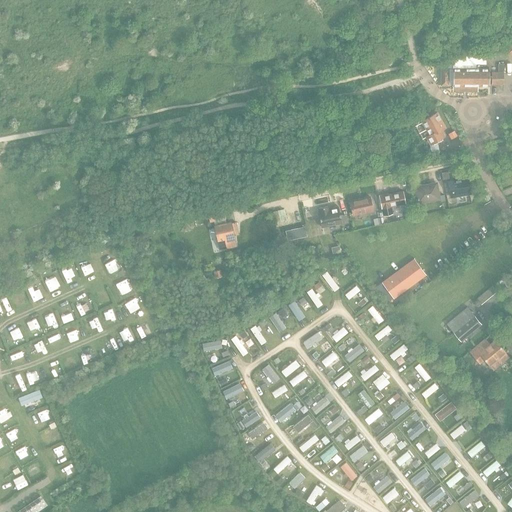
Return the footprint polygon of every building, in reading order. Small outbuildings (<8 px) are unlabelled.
[(477,83),(485,83),(485,63),(485,54),(452,54),(452,64),(440,64),(440,85),(448,85),(448,84),(452,84),(452,91),(477,91),(477,83)] [(503,71),(504,71),(504,64),(497,64),(497,71),(491,71),(491,83),(503,83),(503,71)] [(443,136),(439,138),(436,132),(444,128),(436,113),(422,121),(429,135),(432,142),(429,143),(430,144),(443,136)] [(439,152),(437,144),(429,145),(431,154),(439,152)] [(466,177),(447,181),(450,192),(455,191),(456,196),(470,194),(466,177)] [(417,203),(439,198),(436,183),(428,184),(428,185),(424,186),(423,185),(414,187),(417,203)] [(391,206),(405,203),(402,191),(388,194),(388,193),(379,195),(383,215),(392,213),(391,206)] [(349,201),(352,215),(372,210),(369,196),(349,201)] [(328,205),(317,208),(318,211),(317,211),(321,226),(341,222),(340,216),(339,215),(337,206),(335,207),(334,207),(335,208),(331,209),(331,208),(328,208),(328,205)] [(235,221),(228,223),(224,207),(208,211),(210,220),(214,219),(221,249),(236,245),(233,235),(238,234),(235,221)] [(340,251),(339,245),(330,247),(332,253),(340,251)] [(414,258),(382,281),(394,298),(426,274),(414,258)] [(327,282),(340,272),(337,267),(330,273),(328,271),(323,275),(325,276),(324,277),(327,282)] [(346,273),(334,282),(338,286),(341,284),(343,286),(346,284),(344,281),(349,278),(346,273)] [(299,288),(311,303),(315,299),(308,290),(310,289),(307,285),(305,287),(303,284),(299,288)] [(353,285),(338,298),(342,303),(357,290),(353,285)] [(285,303),(293,314),(298,310),(293,304),(295,302),(292,300),(291,301),(290,300),(285,303)] [(361,302),(348,314),(352,319),(366,307),(361,302)] [(446,324),(460,341),(480,324),(466,307),(446,324)] [(254,317),(264,329),(268,325),(263,318),(265,317),(262,313),(260,315),(259,313),(254,317)] [(381,318),(366,328),(370,333),(375,329),(377,332),(384,327),(382,324),(384,323),(381,318)] [(277,327),(288,340),(292,336),(290,333),(292,331),(289,327),(286,329),(281,323),(277,327)] [(321,324),(309,335),(313,339),(319,334),(321,336),(325,333),(323,331),(325,329),(321,324)] [(249,340),(239,326),(234,329),(244,343),(249,340)] [(305,337),(293,347),(298,352),(309,342),(305,337)] [(198,348),(214,343),(212,338),(197,342),(198,348)] [(494,339),(488,344),(483,339),(469,351),(479,363),(484,358),(493,369),(508,356),(494,339)] [(339,341),(327,350),(331,355),(334,353),(336,355),(341,352),(339,349),(343,346),(339,341)] [(223,353),(238,348),(235,342),(228,344),(227,342),(221,344),(222,346),(221,346),(223,353)] [(392,347),(378,358),(382,363),(390,357),(391,358),(394,356),(393,354),(395,352),(392,347)] [(412,352),(423,366),(428,362),(417,348),(412,352)] [(279,363),(289,354),(285,350),(281,354),(279,352),(273,356),(275,358),(275,359),(279,363)] [(350,355),(336,367),(340,371),(347,365),(349,368),(353,364),(351,362),(354,360),(350,355)] [(236,374),(251,363),(247,357),(239,363),(237,362),(233,365),(235,366),(232,368),(236,374)] [(207,368),(213,381),(220,378),(217,371),(219,370),(217,364),(214,366),(214,365),(207,368)] [(290,380),(302,370),(298,365),(295,368),(293,367),(289,370),(291,372),(287,375),(290,380)] [(429,377),(414,389),(418,394),(433,381),(429,377)] [(304,394),(314,385),(311,381),(306,385),(304,383),(301,386),(302,388),(300,390),(304,394)] [(232,383),(218,392),(221,397),(235,388),(232,383)] [(362,400),(376,388),(373,384),(364,391),(362,389),(359,391),(360,393),(358,395),(362,400)] [(262,402),(274,396),(271,390),(265,394),(264,391),(258,394),(260,397),(259,397),(262,402)] [(348,391),(337,400),(341,405),(346,400),(348,402),(353,398),(351,396),(352,395),(351,394),(353,392),(352,391),(350,392),(348,391)] [(420,411),(434,400),(429,394),(415,405),(420,411)] [(452,394),(439,405),(443,410),(451,404),(452,406),(456,403),(454,401),(456,399),(452,394)] [(271,408),(279,420),(284,417),(280,410),(282,409),(279,406),(278,407),(276,405),(271,408)] [(320,409),(329,420),(333,416),(329,411),(331,410),(327,405),(326,406),(324,405),(320,409)] [(391,407),(377,418),(380,423),(395,412),(391,407)] [(434,407),(421,418),(425,423),(432,417),(434,419),(440,414),(438,412),(434,407)] [(276,423),(267,410),(262,414),(267,421),(265,423),(268,426),(270,425),(272,427),(276,423)] [(242,412),(228,418),(230,423),(244,418),(242,412)] [(470,412),(457,423),(460,428),(474,417),(470,412)] [(373,418),(362,428),(366,432),(370,428),(372,430),(375,427),(373,425),(375,424),(375,423),(376,422),(373,418)] [(234,440),(249,433),(247,427),(243,429),(242,426),(239,428),(240,430),(229,435),(233,443),(235,443),(234,440)] [(452,427),(438,439),(442,443),(456,431),(452,427)] [(276,443),(285,436),(282,431),(272,437),(276,443)] [(383,433),(372,442),(376,447),(387,437),(383,433)] [(335,434),(325,443),(329,448),(334,443),(336,446),(341,442),(335,434)] [(475,434),(462,449),(468,454),(481,439),(475,434)] [(416,435),(403,447),(407,452),(415,445),(416,447),(420,444),(418,442),(420,440),(416,435)] [(284,458),(297,449),(294,444),(281,453),(284,458)] [(357,444),(352,448),(361,458),(365,455),(361,450),(363,448),(360,444),(358,446),(357,444)] [(250,463),(266,454),(262,448),(246,457),(250,463)] [(320,451),(310,459),(314,464),(317,461),(319,463),(323,459),(322,457),(324,455),(320,451)] [(430,453),(417,464),(421,469),(434,457),(430,453)] [(406,457),(394,468),(398,472),(402,469),(404,472),(409,467),(407,465),(409,463),(407,460),(408,459),(406,457)] [(491,457),(487,461),(499,474),(504,470),(497,463),(499,461),(496,457),(493,459),(491,457)] [(483,466),(473,477),(478,481),(488,470),(483,466)] [(258,472),(269,483),(273,479),(262,468),(258,472)] [(348,480),(336,468),(332,472),(344,484),(348,480)] [(385,469),(374,478),(378,483),(381,480),(383,482),(389,478),(387,475),(389,474),(385,469)] [(445,471),(430,485),(435,490),(437,488),(438,489),(442,486),(441,484),(450,476),(445,471)] [(419,474),(407,482),(410,487),(416,483),(418,485),(423,482),(422,479),(419,474)] [(283,477),(270,490),(274,495),(288,481),(283,477)] [(397,484),(386,493),(390,497),(395,493),(398,495),(401,492),(399,490),(401,488),(397,484)] [(459,485),(445,497),(449,502),(451,501),(452,502),(455,499),(454,498),(463,490),(459,485)] [(291,506),(302,496),(297,490),(286,501),(291,506)] [(41,497),(18,511),(34,511),(46,504),(41,497)] [(298,511),(307,511),(316,503),(312,499),(298,511)] [(324,511),(337,511),(344,506),(339,500),(324,511)]
